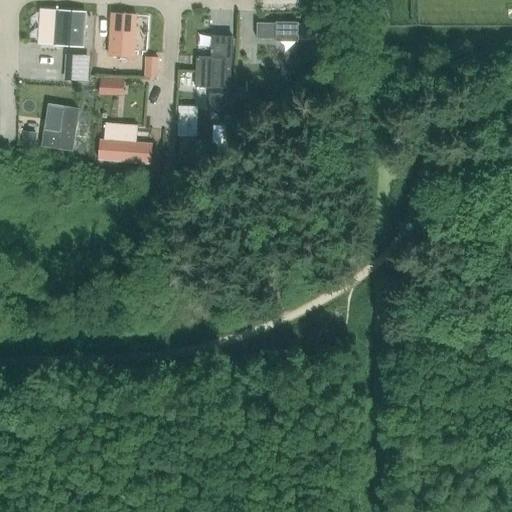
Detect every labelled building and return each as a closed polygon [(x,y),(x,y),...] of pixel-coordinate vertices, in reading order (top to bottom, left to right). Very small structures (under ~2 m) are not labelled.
[(55,44),(83,46),(85,13),(57,11),(57,14),(55,42),(55,44)] [(134,12),(109,11),(107,56),(132,57),(134,12)] [(306,38),(307,22),(254,21),(253,38),(306,38)] [(229,58),(230,34),(193,32),(191,55),(229,58)] [(227,88),(229,58),(191,56),(190,86),(227,88)] [(72,150),(79,108),(60,105),(53,146),(72,150)] [(152,144),(99,140),(97,161),(150,165),(152,144)]
